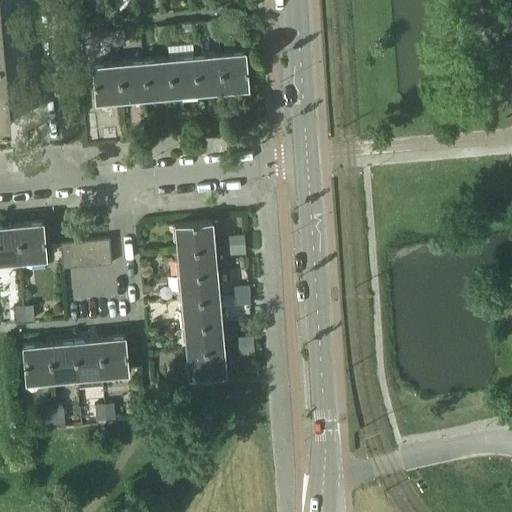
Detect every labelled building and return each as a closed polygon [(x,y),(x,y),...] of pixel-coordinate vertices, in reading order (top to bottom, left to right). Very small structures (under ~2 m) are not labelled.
[(82,7),(75,12),(80,19),(87,14),(82,7)] [(225,33),(224,18),(215,19),(216,34),(225,33)] [(216,34),(215,19),(205,20),(207,35),(216,34)] [(176,38),(174,23),(165,24),(166,39),(176,38)] [(166,39),(165,24),(156,25),(157,40),(166,39)] [(124,43),(123,28),(113,29),(115,44),(124,43)] [(115,44),(113,29),(104,30),(106,45),(115,44)] [(247,86),(243,49),(218,51),(221,88),(247,86)] [(221,88),(218,51),(193,54),(196,91),(221,88)] [(196,91),(193,54),(168,56),(171,93),(196,91)] [(171,93),(168,56),(142,58),(146,95),(171,93)] [(146,95),(142,58),(116,61),(120,98),(146,95)] [(120,98),(116,61),(90,63),(94,100),(120,98)] [(45,257),(41,219),(15,222),(19,259),(45,257)] [(213,245),(210,219),(173,223),(176,248),(213,245)] [(0,260),(19,259),(15,222),(0,223),(0,260)] [(243,242),(242,233),(227,234),(228,243),(243,242)] [(111,261),(108,236),(96,237),(98,262),(111,261)] [(98,262),(96,237),(83,238),(86,263),(98,262)] [(86,263),(83,238),(71,239),(73,264),(86,263)] [(73,264),(71,239),(59,241),(61,265),(73,264)] [(244,251),(243,242),(228,243),(229,252),(244,251)] [(215,270),(213,245),(176,248),(178,274),(215,270)] [(217,296),(215,270),(178,274),(180,299),(217,296)] [(248,293),(247,284),(232,285),(233,295),(248,293)] [(249,302),(248,293),(233,295),(234,304),(249,302)] [(220,321),(217,296),(180,299),(183,325),(220,321)] [(33,318),(32,303),(23,304),(24,319),(33,318)] [(24,319),(23,304),(13,305),(15,320),(24,319)] [(222,347),(220,321),(183,325),(185,350),(222,347)] [(127,371),(123,334),(97,336),(100,373),(127,371)] [(252,344),(251,334),(236,336),(237,345),(252,344)] [(97,336),(72,338),(76,375),(76,385),(101,383),(100,373),(97,336)] [(76,375),(72,338),(47,341),(50,378),(76,375)] [(50,378),(47,341),(21,343),(24,380),(50,378)] [(253,353),(252,344),(237,345),(238,354),(253,353)] [(224,372),(222,347),(185,350),(187,375),(224,372)] [(114,416),(112,401),(103,402),(104,417),(114,416)] [(104,417),(103,402),(94,403),(95,418),(104,417)] [(63,421),(62,406),(53,407),(54,422),(63,421)] [(54,422),(53,407),(44,408),(45,423),(54,422)]
